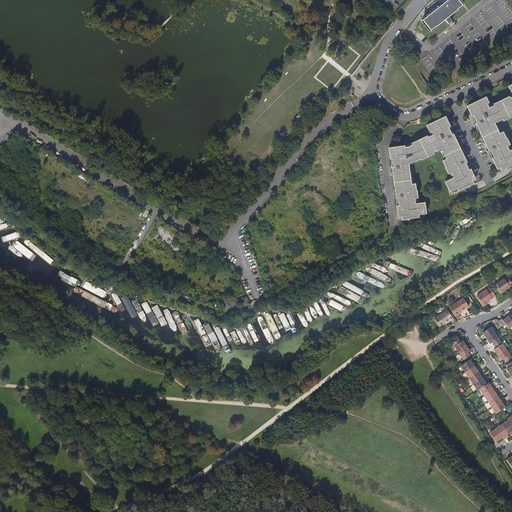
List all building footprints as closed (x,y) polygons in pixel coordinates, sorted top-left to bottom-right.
[(462,6),(457,0),(448,0),(422,21),(430,31),(443,21),(446,24),(451,21),(448,17),(462,6)] [(511,85),(466,108),(471,118),(473,117),(475,123),(474,123),(475,125),(473,126),(475,130),(477,129),(486,148),(485,149),(487,153),(488,153),(489,154),(490,154),(493,159),(491,160),(496,171),(499,169),(501,172),(505,170),(505,169),(511,166),(511,150),(508,152),(506,148),(509,146),(506,139),(505,140),(502,133),(498,135),(493,124),(501,121),(502,122),(511,117),(511,85)] [(426,99),(435,95),(433,89),(424,93),(426,99)] [(403,147),(388,149),(389,161),(391,160),(392,163),(392,167),(391,167),(391,169),(389,169),(390,174),(392,173),(395,195),(393,195),(394,200),(395,199),(396,201),(397,201),(398,207),(396,207),(397,219),(401,218),(401,222),(407,221),(407,220),(418,219),(418,216),(425,215),(424,204),(414,205),(414,200),(417,199),(416,192),(415,192),(414,185),(410,186),(408,165),(420,160),(420,161),(433,155),(432,154),(440,150),(445,161),(442,162),(445,169),(444,169),(448,175),(450,174),(453,179),(444,183),(449,193),(456,190),(457,192),(468,187),(468,188),(473,186),(471,182),(474,181),(469,171),(468,172),(465,166),(466,165),(466,163),(467,163),(465,158),(463,159),(454,140),(456,139),(454,135),(452,136),(451,134),(450,135),(447,129),(449,128),(444,118),(425,127),(428,133),(430,132),(432,136),(427,139),(426,137),(410,145),(411,146),(407,148),(404,149),(403,147)] [(241,172),(236,178),(247,187),(252,181),(241,172)] [(510,288),(511,286),(511,283),(507,276),(495,285),(500,293),(509,287),(510,288)] [(496,296),(490,288),(477,296),(484,306),(488,304),(487,302),(490,301),(496,296)] [(462,311),(474,303),(468,295),(449,308),(455,317),(460,314),(459,313),(462,311)] [(238,304),(236,298),(223,303),(225,309),(238,304)] [(242,307),(249,305),(247,298),(240,300),(242,307)] [(440,327),(453,318),(447,310),(434,319),(440,327)] [(511,315),(509,317),(503,321),(506,325),(509,329),(511,327),(511,315)] [(482,333),(486,339),(495,333),(491,327),(482,333)] [(492,343),(494,346),(501,341),(495,333),(486,339),(490,344),(492,343)] [(458,352),(466,346),(463,341),(460,342),(458,339),(452,344),(458,352)] [(494,350),(497,355),(506,349),(501,341),(494,346),(496,348),(494,350)] [(470,351),(466,346),(458,352),(464,360),(470,356),(468,353),(470,351)] [(506,349),(497,355),(501,361),(504,359),(506,362),(511,358),(506,349)] [(474,362),(472,358),(460,366),(465,372),(474,366),(473,365),(472,363),(474,362)] [(469,378),(480,371),(478,367),(476,369),(475,367),(474,366),(465,372),(469,378)] [(483,374),(480,371),(469,378),(473,385),(482,378),(482,377),(481,376),(483,374)] [(483,379),(482,378),(473,385),(477,391),(479,389),(489,383),(486,380),(484,381),(483,379)] [(483,396),(495,388),(493,384),(491,386),(490,384),(489,383),(479,389),(483,396)] [(488,402),(497,395),(496,394),(495,392),(497,391),(495,388),(483,396),(488,402)] [(492,408),(503,400),(501,396),(499,398),(498,396),(497,395),(488,402),(492,408)] [(506,403),(503,400),(492,408),(496,414),(501,410),(505,407),(505,406),(504,405),(506,403)] [(511,433),(511,426),(508,420),(501,424),(508,434),(509,433),(511,432),(511,433)] [(507,434),(508,434),(501,424),(495,429),(503,440),(506,438),(505,435),(507,434)] [(500,442),(503,440),(495,429),(489,433),(496,442),(497,441),(498,440),(500,442)]
